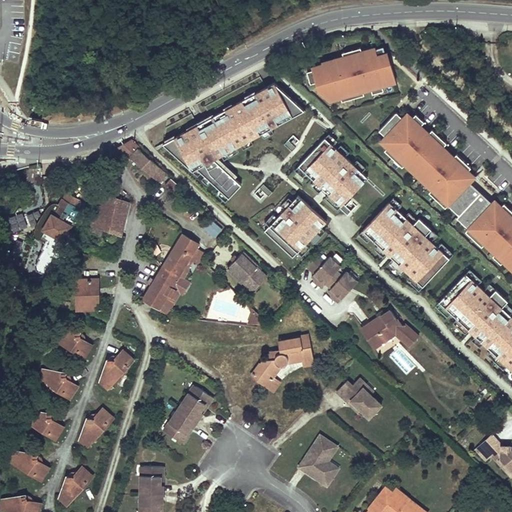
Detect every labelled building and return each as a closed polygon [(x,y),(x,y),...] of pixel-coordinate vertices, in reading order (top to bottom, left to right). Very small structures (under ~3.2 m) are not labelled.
[(398,81),(394,64),(391,65),(388,52),(386,46),(379,48),(378,46),(364,50),(356,52),(357,54),(347,56),(347,55),(346,55),(324,61),(325,62),(314,65),(315,68),(318,80),(321,89),(331,99),(343,96),(344,96),(343,94),(365,88),(365,90),(366,90),(374,88),(385,85),(398,81)] [(356,52),(364,50),(363,46),(345,51),(346,55),(347,55),(347,56),(357,54),(356,52)] [(318,80),(315,68),(310,70),(313,82),(318,80)] [(296,102),(276,83),(165,144),(194,172),(199,169),(203,173),(207,177),(213,182),(222,190),(231,199),(235,194),(243,186),(236,179),(216,160),(219,158),(224,156),(238,148),(243,146),(253,140),(263,134),(273,129),(303,113),(294,105),(296,102)] [(344,100),(367,94),(366,90),(365,90),(365,88),(343,94),(344,96),(343,96),(344,100)] [(307,110),(297,101),(296,102),(294,105),(303,113),(307,110)] [(511,215),(503,207),(504,206),(497,199),(493,204),(488,199),(489,198),(477,186),(476,187),(471,183),(478,176),(471,170),(470,171),(456,157),(457,156),(446,146),(432,132),(424,124),(416,116),(411,112),(406,117),(400,111),(382,129),(389,135),(384,140),(391,147),(392,145),(409,161),(407,163),(435,189),(436,188),(452,203),(449,206),(460,216),(458,219),(469,229),(472,227),(487,242),(486,243),(487,243),(498,254),(499,253),(505,259),(504,260),(511,267),(511,215)] [(427,121),(419,113),(416,116),(424,124),(427,121)] [(450,142),(435,128),(432,132),(446,146),(450,142)] [(265,139),(275,133),(273,129),(263,134),(265,139)] [(339,142),(330,134),(327,138),(335,146),(339,142)] [(327,138),(300,166),(309,174),(316,181),(324,189),(331,195),(343,206),(369,178),(363,172),(355,165),(347,157),(339,149),(335,146),(327,138)] [(117,148),(120,151),(128,158),(130,155),(158,181),(166,172),(131,140),(117,148)] [(245,150),(255,144),(253,140),(243,146),(245,150)] [(351,153),(342,145),(339,149),(347,157),(351,153)] [(409,161),(392,145),(391,147),(388,149),(405,165),(407,163),(409,161)] [(238,148),(224,156),(226,160),(240,152),(238,148)] [(474,167),(459,153),(457,156),(456,157),(470,171),(471,170),(474,167)] [(239,176),(219,158),(216,160),(236,179),(239,176)] [(367,168),(359,161),(355,165),(363,172),(367,168)] [(309,174),(300,166),(297,170),(305,178),(309,174)] [(41,176),(41,175),(40,174),(40,168),(31,168),(25,181),(36,181),(37,176),(41,176)] [(179,184),(171,177),(165,184),(173,192),(179,184)] [(213,182),(207,177),(204,180),(209,186),(213,182)] [(324,189),(316,181),(312,185),(321,193),(324,189)] [(243,186),(235,194),(237,197),(245,188),(243,186)] [(452,203),(436,188),(435,189),(432,192),(448,207),(449,206),(452,203)] [(231,199),(222,190),(218,194),(227,202),(231,199)] [(43,250),(40,254),(37,259),(39,260),(36,265),(36,271),(51,280),(73,243),(62,237),(63,235),(70,239),(76,227),(79,228),(90,208),(68,193),(63,201),(62,200),(53,215),(52,214),(43,228),(46,229),(41,237),(47,240),(41,249),(43,250)] [(92,204),(99,206),(91,231),(101,234),(103,229),(114,197),(103,193),(101,197),(95,195),(92,204)] [(343,206),(331,195),(327,199),(339,210),(343,206)] [(271,227),(266,232),(295,258),(300,253),(307,245),(311,240),(323,228),(328,222),(300,196),(294,202),(287,210),(279,218),(271,227)] [(120,235),(129,202),(114,197),(103,229),(120,235)] [(283,206),(287,210),(294,202),(290,198),(283,206)] [(403,206),(395,198),(391,202),(399,210),(403,206)] [(451,258),(439,247),(434,242),(427,236),(433,229),(421,218),(419,220),(415,224),(407,217),(399,210),(391,202),(365,231),(373,238),(381,245),(389,253),(395,259),(407,270),(413,275),(425,286),(451,258)] [(511,208),(507,203),(504,206),(503,207),(511,215),(511,208)] [(9,218),(15,231),(28,225),(22,212),(9,218)] [(27,214),(27,226),(36,225),(35,213),(27,214)] [(419,220),(411,213),(407,217),(415,224),(419,220)] [(267,223),(271,227),(279,218),(275,215),(267,223)] [(487,242),(472,227),(469,229),(468,231),(483,246),(487,243),(486,243),(487,242)] [(323,228),(311,240),(315,244),(327,232),(323,228)] [(434,242),(439,235),(433,229),(427,236),(434,242)] [(365,231),(361,235),(369,242),(373,238),(365,231)] [(199,243),(182,233),(154,279),(151,284),(143,298),(159,309),(173,287),(181,292),(183,293),(189,283),(185,280),(187,275),(182,272),(192,255),(196,258),(200,252),(195,249),(199,243)] [(455,254),(443,243),(439,247),(451,258),(455,254)] [(304,257),(311,248),(307,245),(300,253),(304,257)] [(389,253),(381,245),(377,249),(385,257),(389,253)] [(227,268),(235,275),(242,282),(258,265),(243,251),(237,257),(233,261),(227,268)] [(198,266),(205,255),(200,252),(196,258),(192,255),(182,272),(187,275),(194,264),(198,266)] [(341,275),(335,270),(339,265),(328,256),(324,261),(317,255),(314,258),(305,267),(317,277),(314,282),(321,287),(324,283),(335,292),(331,296),(338,302),(357,280),(345,270),(341,275)] [(407,270),(395,259),(391,263),(403,274),(407,270)] [(483,281),(471,269),(468,273),(480,285),(483,281)] [(468,273),(441,302),(453,313),(459,319),(471,330),(478,336),(486,343),(493,350),(509,365),(511,367),(511,314),(504,307),(510,301),(498,290),(492,296),(485,290),(480,285),(468,273)] [(425,286),(413,275),(409,279),(421,291),(425,286)] [(94,309),(94,299),(93,290),(98,290),(98,279),(76,279),(77,309),(94,309)] [(492,296),(498,290),(491,284),(485,290),(492,296)] [(159,309),(167,313),(181,292),(173,287),(159,309)] [(453,313),(441,302),(438,306),(450,317),(453,313)] [(252,309),(248,322),(267,323),(252,309)] [(408,345),(417,335),(405,323),(401,327),(390,310),(361,328),(373,347),(395,333),(408,345)] [(44,319),(40,317),(36,316),(32,326),(40,329),(44,319)] [(471,330),(459,319),(456,323),(468,334),(471,330)] [(59,336),(66,338),(73,339),(73,341),(74,342),(74,344),(76,345),(77,345),(74,350),(85,357),(92,345),(86,340),(86,338),(86,335),(85,334),(83,333),(82,332),(61,328),(59,336)] [(486,343),(478,336),(474,340),(482,347),(486,343)] [(253,372),(256,374),(259,376),(256,380),(269,388),(274,381),(272,378),(274,376),(281,366),(283,365),(284,365),(286,364),(287,363),(287,362),(301,360),(313,358),(309,339),(301,341),(300,337),(278,341),(280,352),(278,353),(277,354),(276,355),(275,357),(275,359),(261,360),(253,372)] [(108,358),(105,368),(101,379),(109,382),(114,367),(116,368),(118,367),(119,367),(120,366),(121,366),(122,365),(126,369),(135,360),(124,350),(118,356),(117,355),(115,355),(114,354),(112,355),(111,356),(110,357),(108,358)] [(509,365),(493,350),(490,354),(506,369),(509,365)] [(46,369),(45,373),(44,378),(59,380),(59,381),(59,383),(60,385),(61,386),(62,387),(59,391),(70,398),(78,386),(71,381),(72,379),(72,378),(71,376),(70,375),(69,374),(67,374),(67,372),(46,369)] [(274,381),(269,388),(273,392),(280,381),(274,376),(272,378),(274,381)] [(370,395),(363,388),(366,385),(359,379),(351,386),(346,381),(336,392),(348,405),(350,406),(355,411),(356,411),(356,412),(357,413),(358,414),(361,415),(362,416),(364,417),(365,417),(367,417),(369,419),(381,406),(370,395)] [(373,392),(366,385),(363,388),(370,395),(373,392)] [(171,426),(165,434),(182,445),(188,437),(185,435),(195,421),(205,406),(207,408),(213,399),(196,388),(191,396),(188,394),(168,424),(171,426)] [(197,422),(207,408),(205,406),(195,421),(197,422)] [(88,417),(84,427),(81,437),(90,439),(94,425),(96,426),(98,425),(99,425),(100,425),(101,424),(106,427),(114,417),(103,408),(97,414),(96,413),(94,413),(92,413),(91,413),(90,415),(89,417),(88,417)] [(31,410),(31,414),(30,419),(45,421),(45,423),(45,424),(46,426),(47,427),(47,428),(45,432),(56,439),(63,427),(56,422),(57,420),(57,419),(57,417),(56,416),(54,415),(53,415),(53,413),(31,410)] [(188,437),(197,422),(195,421),(185,435),(188,437)] [(504,446),(493,434),(481,445),(491,456),(492,455),(509,473),(511,469),(511,450),(511,447),(511,446),(504,446)] [(342,447),(323,436),(300,470),(331,488),(342,469),(331,462),(342,447)] [(477,450),(486,460),(491,456),(481,445),(477,450)] [(39,454),(18,451),(17,451),(16,455),(16,457),(15,460),(30,462),(30,464),(31,466),(32,468),(33,469),(30,474),(41,481),(49,468),(42,463),(44,461),(44,459),(42,458),(41,456),(39,456),(39,454)] [(67,475),(64,485),(60,495),(69,498),(74,484),(75,484),(77,484),(78,483),(79,482),(81,482),(85,485),(94,476),(83,466),(77,472),(75,472),(74,471),(73,471),(71,471),(71,472),(69,475),(67,475)] [(159,511),(160,496),(160,479),(164,479),(164,469),(144,468),(144,477),(140,477),(139,511),(159,511)] [(386,487),(382,492),(389,498),(393,492),(386,487)] [(422,511),(420,510),(419,508),(418,507),(417,506),(416,505),(415,504),(396,489),(393,492),(389,498),(382,492),(370,508),(371,509),(368,511),(422,511)] [(27,496),(27,495),(26,495),(5,499),(7,508),(22,505),(23,506),(25,508),(26,509),(27,509),(26,511),(39,511),(41,503),(34,501),(33,500),(33,498),(32,497),(32,496),(31,496),(29,496),(27,496)]
